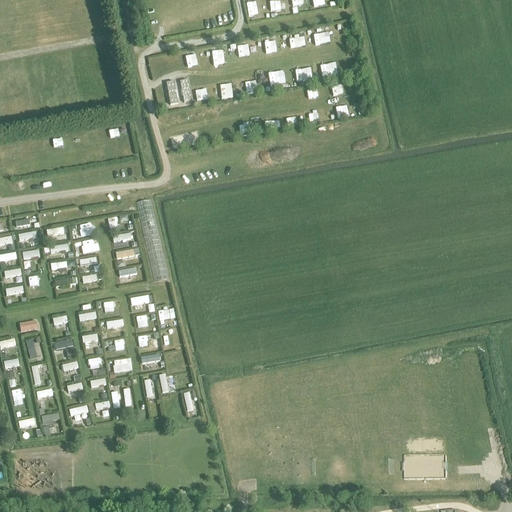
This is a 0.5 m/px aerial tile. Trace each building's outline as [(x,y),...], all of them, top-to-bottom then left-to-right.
[(248,4),(249,15),(258,14),(257,3),(248,4)] [(299,37),(289,39),(291,46),(301,44),(299,37)] [(275,41),(265,43),(267,52),(276,50),(275,41)] [(248,45),(238,47),(239,57),(250,55),(248,45)] [(214,66),(227,64),(224,50),(212,52),(214,66)] [(322,70),(323,79),(334,77),(332,68),(322,70)] [(296,74),(297,83),(307,81),(306,73),(296,74)] [(188,81),(180,83),(184,105),(192,103),(188,81)] [(256,81),(246,82),(247,95),(258,93),(256,81)] [(166,84),(170,106),(178,105),(173,83),(166,84)] [(232,84),(221,85),(222,99),(233,98),(232,84)] [(332,87),(334,96),(344,94),(342,85),(332,87)] [(207,89),(196,91),(197,101),(208,100),(207,89)] [(239,126),(241,134),(255,132),(253,123),(239,126)] [(63,139),(55,142),(57,148),(65,145),(63,139)] [(149,201),(135,204),(154,283),(168,279),(149,201)] [(118,218),(109,218),(110,230),(118,229),(118,218)] [(80,226),(83,236),(95,233),(92,223),(80,226)] [(47,230),(48,237),(64,236),(64,229),(47,230)] [(37,232),(19,235),(20,240),(38,238),(37,232)] [(113,236),(113,243),(132,240),(131,234),(113,236)] [(0,246),(13,243),(12,236),(0,239),(0,246)] [(94,252),(93,240),(84,241),(85,253),(94,252)] [(48,255),(69,251),(68,244),(46,249),(48,255)] [(117,260),(135,257),(134,250),(116,253),(117,260)] [(23,259),(40,258),(40,251),(23,252),(23,259)] [(16,253),(3,255),(4,261),(17,259),(16,253)] [(97,258),(79,259),(80,266),(98,264),(97,258)] [(119,268),(126,267),(124,259),(117,260),(119,268)] [(68,271),(68,268),(76,268),(75,262),(51,264),(52,272),(68,271)] [(130,270),(120,271),(121,281),(131,280),(130,270)] [(6,290),(7,296),(25,293),(24,287),(6,290)] [(145,296),(131,298),(132,309),(146,307),(145,296)] [(105,303),(106,314),(116,313),(115,302),(105,303)] [(159,311),(160,321),(170,320),(170,310),(159,311)] [(67,317),(53,319),(54,325),(68,323),(67,317)] [(121,320),(111,322),(113,332),(122,330),(121,320)] [(36,321),(20,324),(22,333),(38,329),(36,321)] [(163,336),(166,347),(175,345),(172,334),(163,336)] [(138,338),(139,349),(151,347),(149,336),(138,338)] [(0,342),(0,345),(1,349),(17,346),(15,339),(0,342)] [(33,340),(26,342),(30,359),(38,357),(33,340)] [(56,351),(74,347),(73,340),(54,343),(56,351)] [(115,341),(116,351),(126,350),(124,340),(115,341)] [(143,369),(153,367),(151,356),(141,358),(143,369)] [(88,360),(90,370),(98,369),(96,359),(88,360)] [(115,374),(133,371),(131,359),(114,361),(115,374)] [(63,365),(64,372),(79,369),(78,362),(63,365)] [(41,373),(44,372),(44,366),(33,366),(33,386),(41,385),(41,373)] [(163,393),(169,392),(166,378),(160,379),(163,393)] [(90,382),(92,390),(107,386),(105,379),(90,382)] [(147,397),(154,396),(151,380),(145,381),(147,397)] [(67,387),(69,392),(83,389),(82,384),(67,387)] [(38,399),(54,396),(53,389),(37,392),(38,399)] [(187,413),(194,412),(192,393),(185,394),(187,413)] [(177,399),(166,400),(167,408),(178,407),(177,399)] [(109,402),(95,405),(97,411),(111,407),(109,402)] [(43,425),(61,422),(59,413),(42,417),(43,425)] [(35,418),(19,422),(21,429),(37,424),(35,418)] [(76,442),(65,443),(66,452),(78,451),(76,442)]
